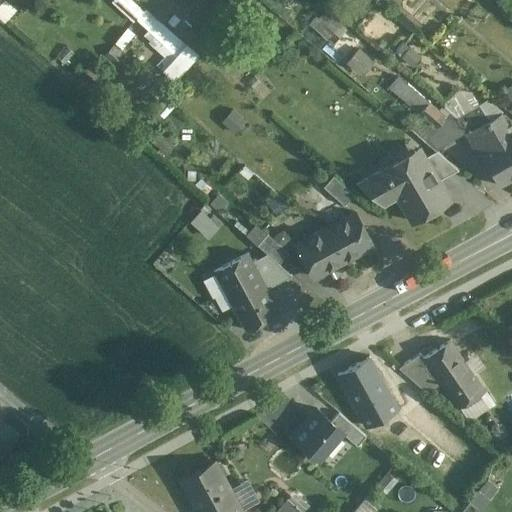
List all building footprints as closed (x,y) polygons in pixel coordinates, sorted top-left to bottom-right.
[(15,8),(5,0),(2,0),(0,3),(0,22),(1,23),(15,8)] [(177,81),(200,53),(133,0),(113,0),(112,2),(148,30),(142,36),(165,55),(157,65),(177,81)] [(309,21),(306,24),(320,37),(328,29),(335,22),(321,9),(309,21)] [(298,10),(289,19),(300,31),(306,24),(309,21),(298,10)] [(342,29),(335,22),(328,29),(335,36),(342,29)] [(396,50),(413,63),(420,54),(402,41),(396,50)] [(445,117),(407,85),(397,97),(418,114),(435,129),(445,117)] [(511,132),(501,114),(489,99),(479,104),(479,105),(489,121),(511,161),(511,132)] [(479,105),(456,119),(464,134),(489,121),(479,105)] [(435,129),(425,141),(437,150),(464,134),(456,119),(449,113),(445,117),(435,129)] [(435,129),(418,114),(408,126),(425,141),(435,129)] [(511,162),(489,121),(464,134),(476,155),(481,153),(500,187),(511,180),(511,162)] [(458,170),(436,151),(423,158),(437,181),(458,170)] [(416,163),(410,154),(381,170),(384,175),(366,186),(361,181),(359,183),(383,204),(397,196),(412,222),(441,205),(429,185),(437,181),(423,158),(416,163)] [(354,194),(333,175),(323,187),(344,205),(354,194)] [(190,220),(208,237),(218,225),(200,209),(190,220)] [(355,212),(325,228),(343,261),(373,245),(355,212)] [(325,228),(295,244),(313,277),(343,261),(325,228)] [(288,252),(267,234),(257,245),(278,263),(288,252)] [(249,254),(214,272),(215,274),(216,274),(245,328),(245,329),(246,330),(280,312),(279,310),(278,310),(249,256),(249,255),(249,254)] [(423,358),(422,359),(440,383),(458,409),(485,392),(450,340),(423,358)] [(420,354),(398,368),(426,393),(440,383),(422,359),(423,358),(420,354)] [(398,409),(370,356),(337,374),(366,426),(398,409)] [(401,388),(390,394),(401,412),(411,406),(401,388)] [(360,435),(331,411),(319,424),(301,409),(277,438),(312,467),(337,437),(350,447),(360,435)] [(0,447),(14,428),(0,417),(0,447)] [(243,511),(215,460),(180,479),(197,511),(243,511)] [(301,511),(287,498),(278,508),(282,511),(301,511)] [(468,502),(459,511),(480,511),(481,511),(468,502)]
